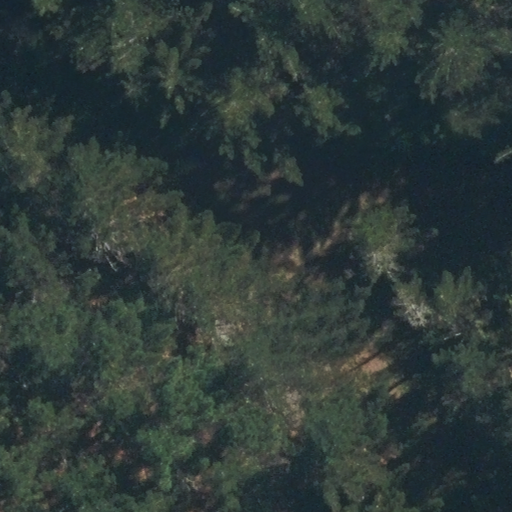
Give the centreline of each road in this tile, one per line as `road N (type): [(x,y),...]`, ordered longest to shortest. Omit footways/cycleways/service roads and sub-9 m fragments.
road 1 (track): [(0,153),(189,181),(511,208)]
road 2 (track): [(189,181),(413,419),(435,511)]
